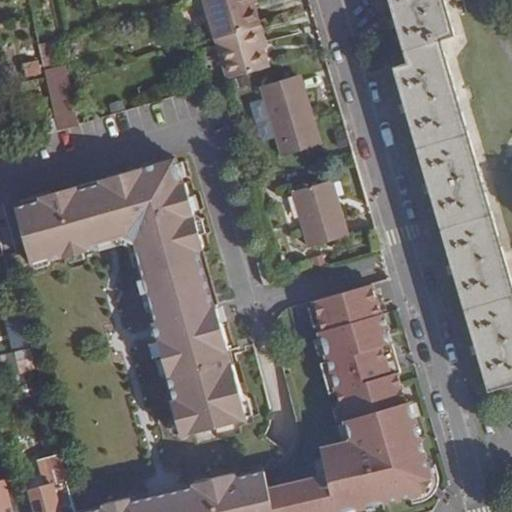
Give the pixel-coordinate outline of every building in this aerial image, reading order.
[(46,0),(28,0),(32,15),(40,47),(55,42),(46,0)] [(217,38),(204,0),(196,0),(195,1),(200,21),(204,20),(210,41),(217,38)] [(252,4),(251,0),(204,0),(217,38),(257,27),(260,26),(252,4)] [(444,0),(388,0),(392,11),(407,64),(394,67),(409,119),(434,204),(456,279),(478,356),(489,391),(511,384),(511,280),(442,39),(455,36),(444,0)] [(257,27),(217,38),(229,80),(269,68),(257,27)] [(61,67),(55,42),(40,47),(46,78),(56,119),(58,131),(79,125),(65,66),(61,67)] [(38,61),(23,64),(27,78),(41,75),(38,61)] [(299,75),(294,77),(307,117),(312,116),(299,75)] [(307,117),(294,77),(262,86),(283,157),(321,145),(312,116),(307,117)] [(32,139),(58,131),(56,119),(28,129),(32,139)] [(39,201),(17,208),(32,262),(62,254),(63,257),(85,250),(85,247),(122,237),(133,242),(156,319),(153,321),(176,400),(173,401),(182,435),(247,416),(214,302),(210,303),(195,251),(201,249),(181,178),(178,179),(172,159),(97,181),(98,185),(76,191),(75,187),(38,197),(39,201)] [(331,180),(326,181),(334,206),(339,205),(331,180)] [(334,206),(326,181),(294,192),(311,248),(348,237),(339,205),(334,206)] [(289,223),(298,219),(290,194),(280,197),(289,223)] [(274,511),(354,511),(384,506),(398,502),(423,497),(433,481),(426,458),(421,441),(411,405),(408,405),(399,375),(390,377),(389,372),(382,349),(388,348),(394,346),(386,316),(383,317),(382,315),(375,292),(374,287),(315,304),(316,307),(323,330),(324,334),(321,335),(322,340),(327,357),(329,364),(337,393),(345,422),(351,443),(346,444),(322,449),(325,463),(328,476),(313,479),(270,489),(274,511)] [(381,290),(375,292),(382,315),(388,313),(381,290)] [(317,332),(323,330),(316,307),(310,308),(317,332)] [(321,359),(327,357),(322,340),(316,342),(321,359)] [(0,378),(36,368),(30,348),(0,355),(0,378)] [(388,348),(382,349),(389,372),(394,371),(388,348)] [(332,395),(337,393),(329,364),(323,365),(332,395)] [(345,422),(340,405),(335,407),(340,424),(345,422)] [(417,405),(412,406),(421,441),(427,439),(417,405)] [(341,426),(346,444),(351,443),(346,425),(341,426)] [(57,484),(29,492),(34,511),(76,511),(61,455),(49,458),(57,484)] [(423,497),(398,502),(399,508),(422,503),(424,503),(425,502),(427,502),(428,501),(429,500),(430,499),(431,499),(432,498),(434,496),(434,495),(435,494),(436,493),(437,491),(437,490),(438,488),(438,487),(438,485),(438,484),(438,483),(438,481),(438,479),(432,456),(426,458),(433,481),(423,497)] [(313,478),(313,479),(328,476),(325,463),(322,464),(313,478)] [(274,511),(270,489),(265,471),(236,478),(234,476),(195,485),(195,488),(132,503),(131,501),(106,507),(106,510),(98,511),(274,511)] [(0,511),(15,511),(7,480),(0,481),(0,511)]
